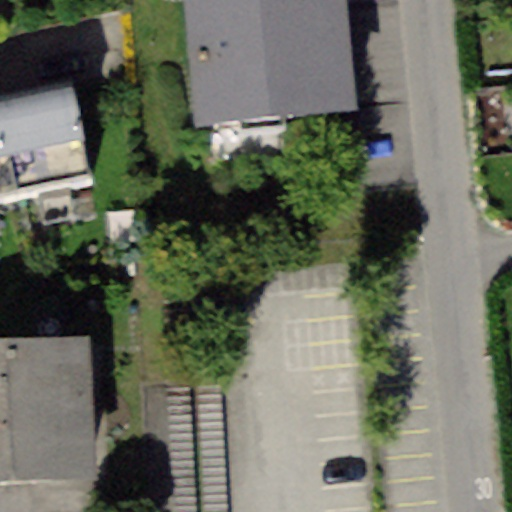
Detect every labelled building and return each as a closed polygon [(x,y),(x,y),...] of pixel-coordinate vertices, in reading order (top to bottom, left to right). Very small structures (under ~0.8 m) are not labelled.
[(347,0),(191,0),(188,0),(200,126),(358,111),(347,0)] [(70,86),(0,100),(0,111),(18,200),(90,185),(70,86)] [(0,111),(0,203),(18,200),(0,111)] [(438,511),(420,260),(366,264),(385,511),(438,511)] [(271,305),(285,511),(374,511),(359,299),(271,305)] [(220,304),(162,306),(164,352),(222,350),(220,304)] [(91,343),(0,348),(0,481),(99,475),(91,343)] [(230,511),(223,388),(199,390),(206,511),(230,511)] [(195,511),(188,389),(164,390),(171,511),(195,511)]
